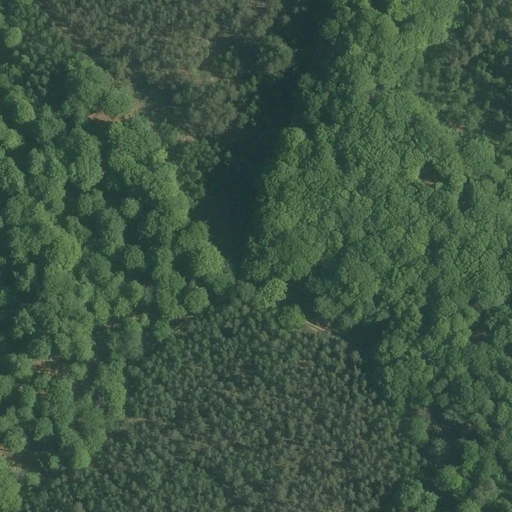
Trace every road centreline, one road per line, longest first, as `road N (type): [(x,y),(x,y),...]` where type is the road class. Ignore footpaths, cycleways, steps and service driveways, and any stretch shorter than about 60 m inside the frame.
road 1 (track): [(454,511),(393,380),(354,348),(241,285),(336,0)]
road 2 (track): [(0,476),(71,406),(241,285)]
